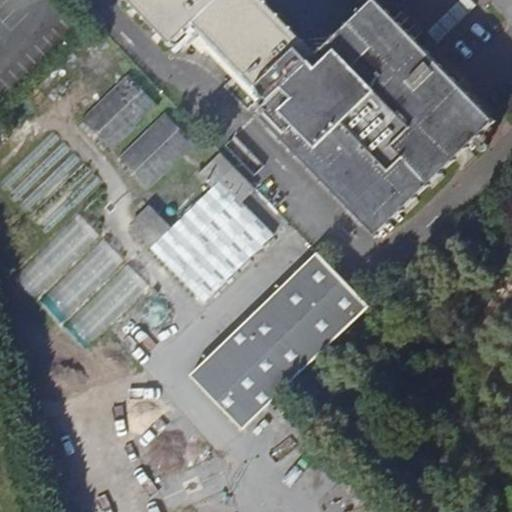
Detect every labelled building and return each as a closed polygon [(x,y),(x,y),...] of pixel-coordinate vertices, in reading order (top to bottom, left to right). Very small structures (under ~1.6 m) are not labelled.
[(364,14),(362,12),(314,57),(259,0),(126,0),(171,46),(194,24),(215,46),(268,101),(261,108),(255,115),(374,239),(481,135),(364,14)] [(364,14),(481,135),(492,125),(373,1),(362,12),(364,14)] [(207,53),(261,108),(268,101),(215,46),(207,53)] [(125,71),(82,118),(115,147),(158,100),(125,71)] [(167,111),(120,154),(149,186),(197,143),(167,111)] [(255,189),(234,168),(172,227),(151,205),(130,224),(203,300),(273,233),(242,201),(255,189)] [(79,213),(16,278),(89,348),(151,283),(79,213)] [(290,385),(370,307),(319,254),(192,376),(244,429),(290,385)]
